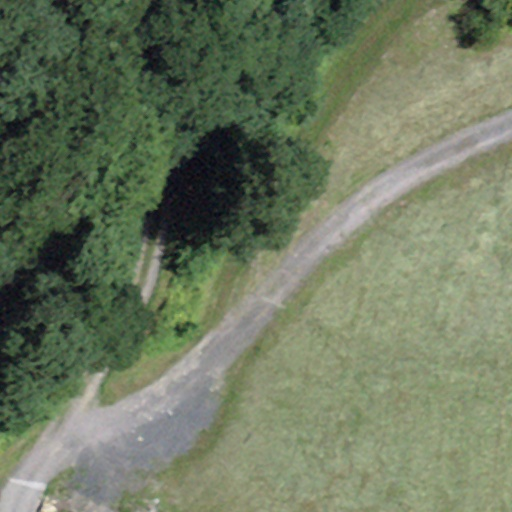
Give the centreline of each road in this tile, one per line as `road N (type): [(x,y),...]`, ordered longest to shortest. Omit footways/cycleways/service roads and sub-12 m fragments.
road 1 (track): [(511,124),(464,143),(353,212),(168,386),(71,433)]
road 2 (track): [(222,0),(173,107),(137,283),(85,358),(71,433)]
road 3 (track): [(233,327),(258,228),(307,113),(397,0)]
